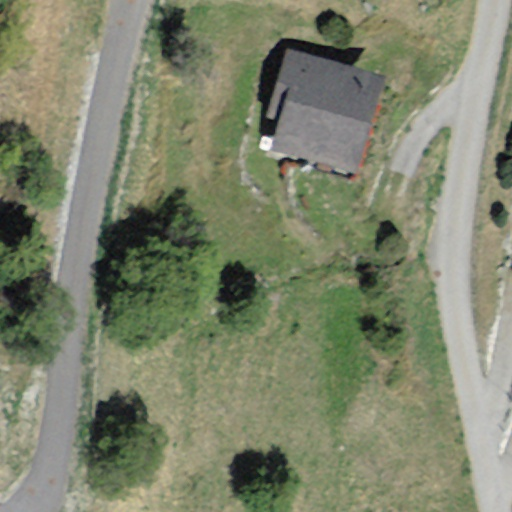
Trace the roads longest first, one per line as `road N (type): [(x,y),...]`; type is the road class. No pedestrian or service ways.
road 1 (residential): [(31,511),(50,464),(82,234),(134,0)]
road 2 (residential): [(495,0),(454,230),(455,311),(493,511)]
